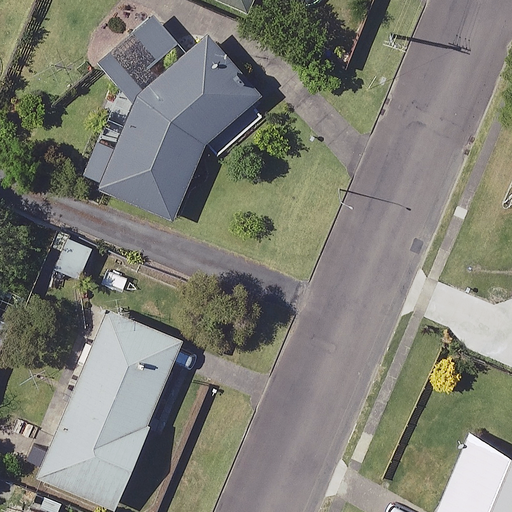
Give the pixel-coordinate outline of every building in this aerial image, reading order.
[(220,0),(252,14),(258,0),(220,0)] [(100,67),(136,106),(104,135),(100,144),(84,183),(176,222),(202,157),(266,98),(211,38),(194,53),(158,14),(100,67)] [(102,251),(71,235),(53,271),(83,286),(102,251)] [(177,338),(101,307),(38,465),(114,496),(177,338)] [(0,351),(12,325),(0,319),(0,351)] [(511,511),(511,457),(467,439),(437,511),(511,511)] [(24,511),(68,511),(30,498),(24,511)]
